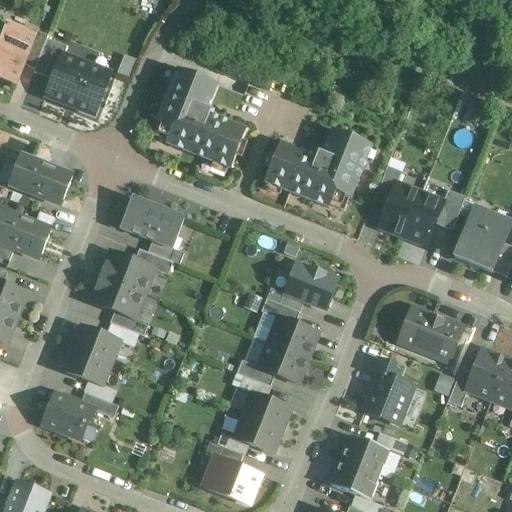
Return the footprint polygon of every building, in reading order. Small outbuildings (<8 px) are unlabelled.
[(35,38),(7,27),(0,45),(0,80),(16,87),(24,68),(35,38)] [(35,38),(24,68),(35,72),(47,41),(48,38),(37,34),(35,38)] [(35,72),(34,75),(52,82),(55,75),(56,75),(63,57),(64,57),(67,49),(47,41),(35,72)] [(64,57),(63,57),(56,75),(55,75),(52,82),(46,99),(94,118),(111,76),(64,57)] [(217,87),(177,71),(156,124),(159,125),(154,138),(167,143),(166,146),(211,164),(230,172),(246,131),(211,117),(212,115),(210,111),(208,110),(217,87)] [(312,109),(249,84),(244,97),(217,87),(208,110),(210,111),(212,115),(211,117),(246,131),(230,172),(211,164),(207,175),(279,204),(283,193),(264,185),(280,144),(296,151),(312,109)] [(296,151),(280,144),(264,185),(283,193),(329,210),(330,207),(343,213),(343,212),(348,200),(351,201),(372,148),(332,132),(323,155),(320,154),(316,156),(315,158),(296,151)] [(73,178),(26,160),(22,171),(16,169),(9,187),(61,207),(73,178)] [(402,175),(387,169),(374,202),(388,208),(396,185),(397,186),(402,175)] [(388,208),(379,230),(404,240),(422,195),(397,186),(396,185),(388,208)] [(465,200),(448,193),(443,204),(444,204),(435,227),(452,233),(465,200)] [(443,204),(422,195),(404,240),(426,249),(435,227),(444,204),(443,204)] [(173,218),(132,201),(120,231),(167,249),(171,237),(177,240),(184,222),(173,218)] [(511,225),(474,210),(454,260),(492,275),(492,274),(504,246),(504,244),(511,225)] [(35,226),(5,214),(1,225),(0,224),(0,245),(39,262),(51,232),(50,232),(35,226)] [(55,220),(40,214),(35,226),(50,232),(55,220)] [(14,252),(0,246),(0,259),(10,263),(14,252)] [(511,265),(511,249),(504,246),(492,274),(506,280),(511,265)] [(173,265),(139,252),(134,264),(154,271),(153,272),(168,278),(173,265)] [(134,264),(111,254),(101,279),(144,296),(153,272),(154,271),(134,264)] [(338,283),(297,267),(285,296),(304,304),(326,312),(338,283)] [(144,296),(101,279),(100,280),(101,281),(91,305),(115,314),(134,322),(134,321),(144,296)] [(3,287),(0,285),(0,314),(18,322),(20,316),(19,314),(26,296),(3,287)] [(285,296),(270,291),(266,302),(299,315),(300,315),(304,304),(285,296)] [(266,302),(261,315),(278,321),(278,320),(295,327),(299,315),(266,302)] [(463,332),(411,312),(406,324),(402,326),(399,332),(401,337),(400,340),(415,346),(414,350),(451,364),(463,332)] [(18,322),(0,314),(0,344),(6,346),(13,329),(15,328),(18,322)] [(134,322),(115,314),(110,326),(143,339),(148,326),(134,321),(134,322)] [(295,327),(278,320),(278,321),(268,346),(309,362),(312,356),(311,354),(318,336),(295,327)] [(119,344),(82,329),(73,351),(111,366),(119,344)] [(309,362),(268,346),(259,370),(258,371),(275,377),(298,386),(305,369),(307,368),(309,362)] [(111,366),(73,351),(64,374),(102,388),(111,366)] [(499,360),(482,353),(473,376),(466,392),(467,393),(492,402),(508,361),(502,359),(499,360)] [(511,362),(508,361),(492,402),(487,415),(511,424),(511,421),(511,362)] [(400,371),(378,362),(373,374),(379,377),(380,376),(396,382),(400,371)] [(259,370),(242,363),(237,376),(270,389),(275,377),(258,371),(259,370)] [(461,371),(448,405),(460,410),(467,393),(466,392),(473,376),(461,371)] [(396,382),(380,376),(379,377),(364,415),(396,427),(401,414),(405,415),(410,403),(406,401),(411,388),(396,382)] [(118,409),(85,396),(80,407),(95,413),(95,414),(113,421),(118,409)] [(290,411),(252,396),(243,419),(281,434),(290,411)] [(80,407),(55,397),(43,426),(81,441),(86,428),(90,426),(95,414),(95,413),(80,407)] [(281,434),(243,419),(234,441),(273,456),(281,434)] [(389,453),(350,438),(344,455),(342,454),(338,463),(380,479),(389,453)] [(243,458),(209,445),(205,456),(218,461),(239,469),(243,458)] [(239,469),(218,461),(212,476),(209,475),(203,490),(250,508),(261,478),(239,469)] [(380,479),(338,463),(335,471),(337,472),(330,488),(370,504),(380,479)] [(8,511),(42,511),(48,497),(18,486),(8,511)]
